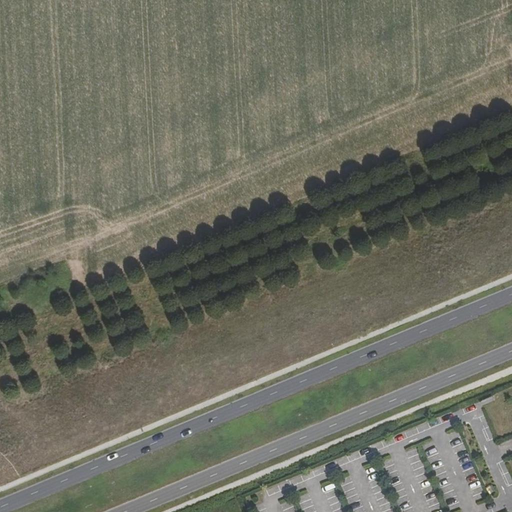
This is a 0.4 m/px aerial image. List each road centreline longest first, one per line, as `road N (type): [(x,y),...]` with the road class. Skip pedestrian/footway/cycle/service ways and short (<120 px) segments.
road 1 (secondary): [(511,292),(0,507)]
road 2 (secondary): [(118,511),(511,348)]
